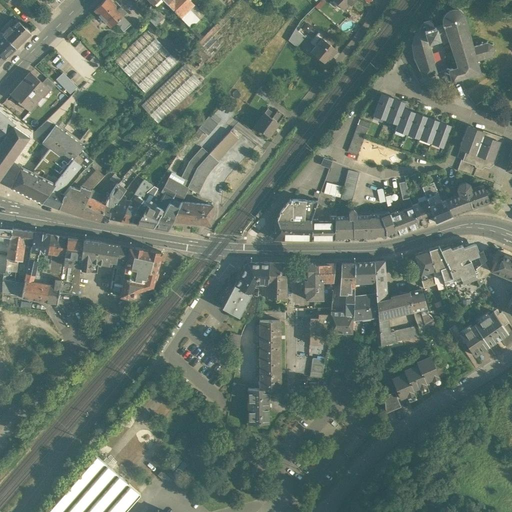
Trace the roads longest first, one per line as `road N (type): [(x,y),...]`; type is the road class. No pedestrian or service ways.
road 1 (secondary): [(0,212),(234,251),(388,247),(458,226),(511,235)]
road 2 (residential): [(329,511),(393,438),(511,355)]
road 3 (residential): [(511,130),(391,80)]
